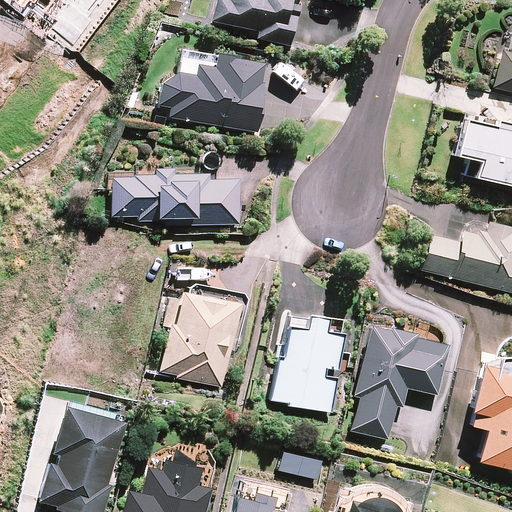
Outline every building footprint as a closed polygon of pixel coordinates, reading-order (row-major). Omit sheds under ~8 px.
[(291,0),(217,0),(214,14),(259,25),(257,33),(288,41),(298,4),(291,2),(291,0)] [(511,38),(509,50),(503,49),(493,87),(511,91),(511,38)] [(195,75),(168,71),(161,117),(185,120),(254,130),(264,62),(216,55),(215,67),(197,64),(195,75)] [(511,131),(459,120),(452,154),(464,156),(460,174),(511,185),(511,131)] [(110,216),(138,215),(138,221),(155,221),(155,215),(194,215),(194,224),(239,223),(239,172),(183,173),(110,174),(110,216)] [(511,230),(468,220),(466,229),(461,228),(458,241),(428,234),(419,268),(511,291),(511,230)] [(175,288),(158,373),(220,385),(236,300),(199,293),(175,288)] [(324,364),(333,366),(337,332),(320,330),(322,315),(305,312),(305,316),(281,313),(269,403),(327,410),(332,376),(322,375),(324,364)] [(444,343),(369,326),(353,395),(358,396),(351,431),(385,439),(393,404),(399,405),(403,387),(432,393),(444,343)] [(511,355),(482,348),(464,422),(482,427),(474,458),(511,467),(511,355)] [(100,511),(123,418),(64,404),(51,460),(49,459),(39,502),(80,511),(100,511)] [(198,460),(164,453),(161,468),(147,465),(142,491),(127,488),(121,511),(200,511),(206,486),(193,483),(198,460)] [(237,487),(231,511),(289,511),(290,510),(267,504),(269,495),(260,492),(237,487)] [(400,511),(401,510),(348,500),(345,511),(400,511)]
